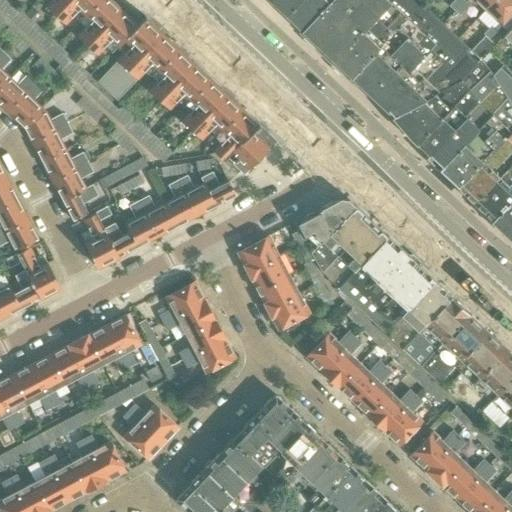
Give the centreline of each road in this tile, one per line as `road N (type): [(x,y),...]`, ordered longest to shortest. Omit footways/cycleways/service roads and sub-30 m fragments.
road 1 (residential): [(434,511),(270,359)]
road 2 (residential): [(0,131),(91,302)]
road 3 (residential): [(270,359),(137,495)]
road 4 (residential): [(204,241),(348,156)]
road 5 (secondary): [(391,182),(511,295)]
road 6 (secondary): [(364,141),(246,44)]
road 7 (secondary): [(246,44),(348,156)]
road 8 (residential): [(270,359),(204,241)]
road 9 (residential): [(204,241),(91,302)]
